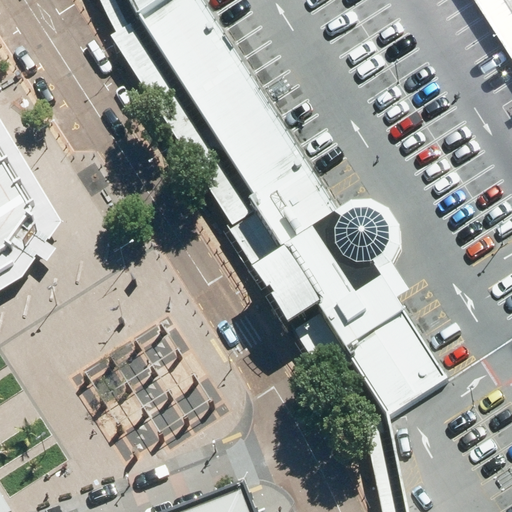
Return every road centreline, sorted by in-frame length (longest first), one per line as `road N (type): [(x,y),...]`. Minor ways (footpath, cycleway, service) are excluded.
road 1 (tertiary): [(15,0),(306,444)]
road 2 (residential): [(128,511),(306,444)]
